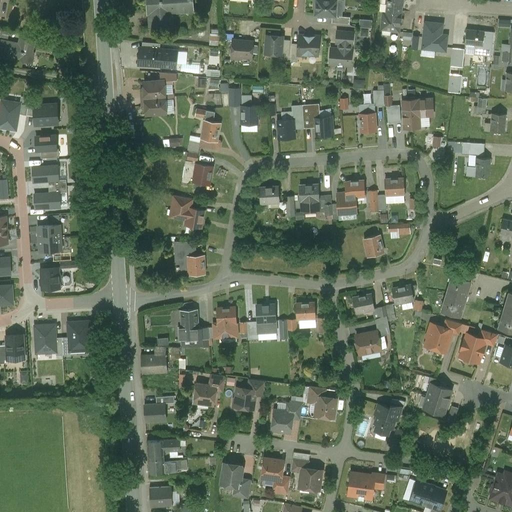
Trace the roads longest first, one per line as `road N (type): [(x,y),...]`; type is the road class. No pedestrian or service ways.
road 1 (residential): [(432,229),(431,171),(420,155),(255,166),(225,282)]
road 2 (primary): [(120,299),(101,0)]
road 3 (primary): [(136,511),(120,299)]
road 4 (residential): [(33,301),(17,148),(0,139)]
road 5 (residential): [(330,285),(352,397),(343,449)]
road 6 (residential): [(330,285),(401,268),(426,247),(432,229)]
road 7 (residential): [(222,435),(343,449)]
